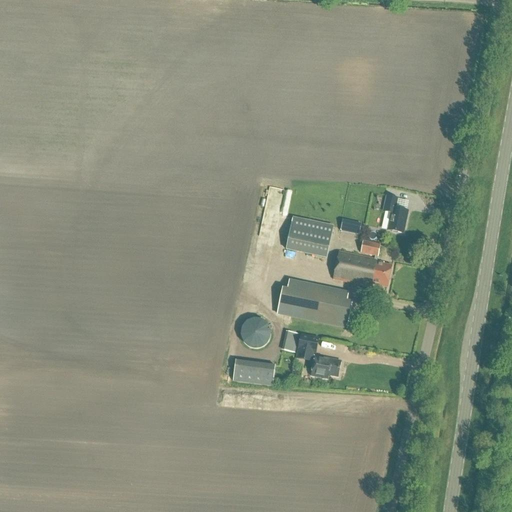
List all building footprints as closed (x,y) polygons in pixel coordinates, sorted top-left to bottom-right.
[(404,235),(409,213),(396,210),(398,200),(386,198),(383,213),(392,215),(388,231),(404,235)] [(327,260),(334,227),(293,219),(286,251),(327,260)] [(361,224),(342,220),(339,232),(358,237),(361,224)] [(378,263),(381,246),(364,243),(361,254),(376,257),(375,261),(340,253),(334,281),(372,289),(373,286),(388,289),(393,267),(384,266),(385,264),(378,263)] [(349,294),(297,284),(295,293),(282,290),(278,313),(347,327),(352,304),(347,303),(349,294)] [(254,285),(250,301),(258,304),(262,287),(254,285)] [(245,345),(252,350),(260,350),(267,345),(271,338),(269,329),(264,323),(256,321),(248,323),(242,329),(241,338),(245,345)] [(301,335),(296,360),(312,363),(314,354),(316,355),(319,339),(301,335)] [(338,379),(341,364),(315,358),(312,378),(328,381),(329,377),(338,379)] [(274,386),(277,364),(237,359),(234,381),(274,386)] [(219,368),(219,384),(228,384),(228,372),(224,372),(224,368),(219,368)]
